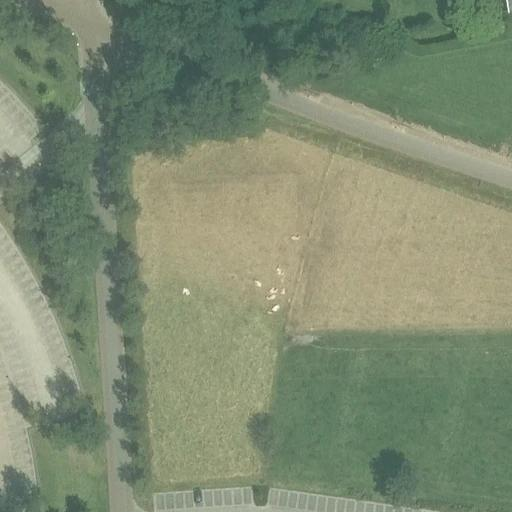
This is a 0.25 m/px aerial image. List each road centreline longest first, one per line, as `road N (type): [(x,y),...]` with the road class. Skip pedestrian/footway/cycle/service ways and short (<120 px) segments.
road 1 (unclassified): [(95,25),(121,511)]
road 2 (unclassified): [(511,177),(95,25)]
